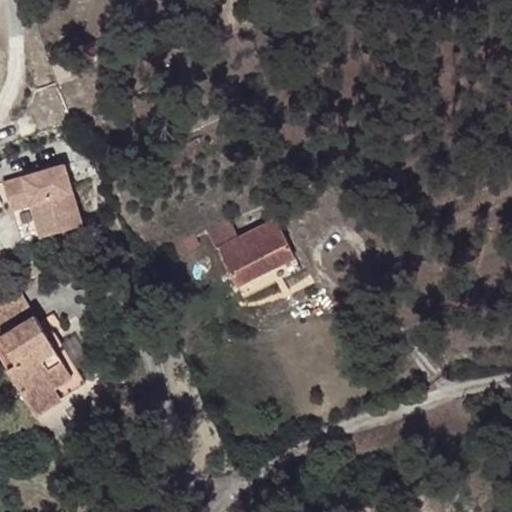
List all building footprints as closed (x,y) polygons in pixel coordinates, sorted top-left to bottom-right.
[(131,24),(125,10),(98,21),(103,34),(131,24)] [(98,21),(59,36),(69,59),(107,44),(103,34),(98,21)] [(87,104),(76,108),(84,127),(95,123),(87,104)] [(12,155),(18,183),(37,179),(44,212),(87,203),(74,142),(12,155)] [(37,179),(18,183),(25,216),(44,212),(37,179)] [(239,237),(229,217),(205,229),(214,247),(218,245),(237,284),(295,256),(276,218),(239,237)] [(194,234),(175,243),(179,251),(198,242),(194,234)] [(0,317),(26,301),(21,291),(0,303),(0,317)] [(46,332),(26,301),(0,317),(0,354),(35,413),(79,387),(46,332)] [(79,387),(87,382),(54,327),(46,332),(79,387)]
